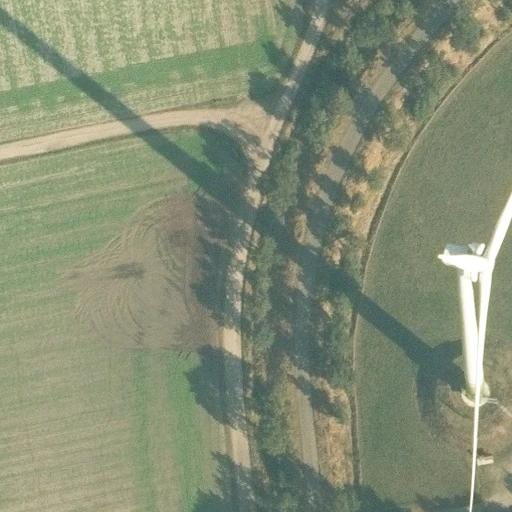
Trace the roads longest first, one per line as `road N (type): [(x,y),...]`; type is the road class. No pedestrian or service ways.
road 1 (track): [(0,158),(235,115),(270,134),(227,304),(245,511)]
road 2 (unclassified): [(454,0),(394,65),(338,156),(309,253),(299,356),(314,511)]
road 3 (track): [(312,0),(270,134)]
